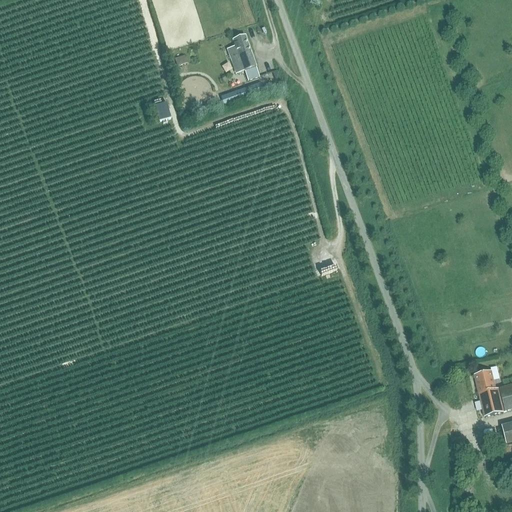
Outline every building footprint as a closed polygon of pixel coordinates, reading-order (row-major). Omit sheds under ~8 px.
[(259,77),(251,55),(245,38),(233,42),(236,49),(229,52),(233,60),(234,60),(239,74),(244,72),(248,81),(259,77)] [(176,67),(187,65),(185,57),(174,60),(176,67)] [(210,79),(211,89),(219,88),(217,78),(210,79)] [(158,123),(170,120),(166,105),(154,107),(158,123)] [(511,387),(496,391),(492,373),(474,377),(485,418),(511,411),(511,387)] [(511,444),(511,425),(501,428),(506,446),(511,444)]
